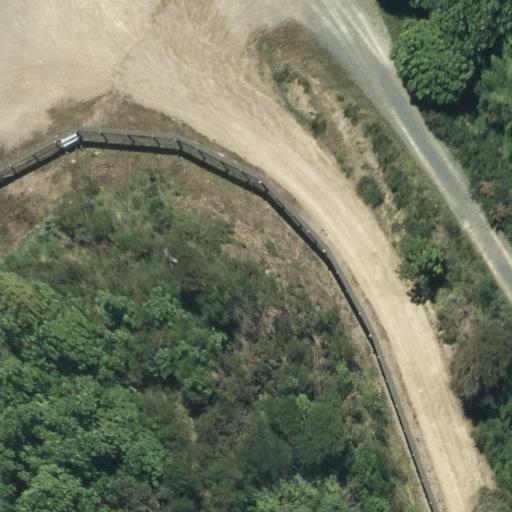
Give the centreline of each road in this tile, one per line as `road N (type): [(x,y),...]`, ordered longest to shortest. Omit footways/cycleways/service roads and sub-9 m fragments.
road 1 (track): [(178,0),(189,46),(366,250),(417,358),(473,511)]
road 2 (track): [(511,296),(377,84),(325,47),(189,46)]
